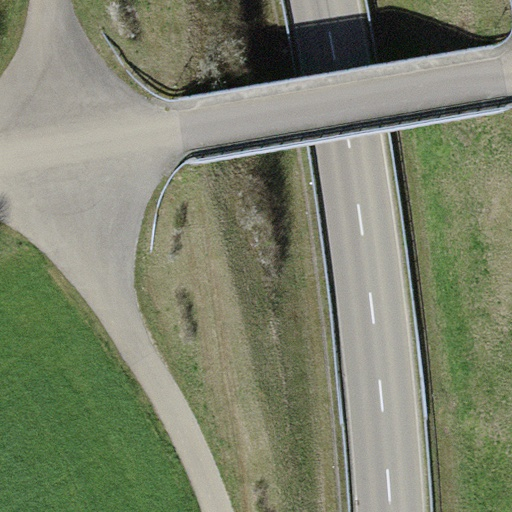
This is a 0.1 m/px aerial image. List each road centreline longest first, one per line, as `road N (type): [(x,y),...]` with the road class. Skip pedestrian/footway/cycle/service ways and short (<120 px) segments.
road 1 (secondary): [(388,511),(355,181),(322,0)]
road 2 (track): [(42,157),(511,76)]
road 3 (track): [(213,511),(180,425),(42,157)]
road 4 (track): [(42,157),(50,0)]
